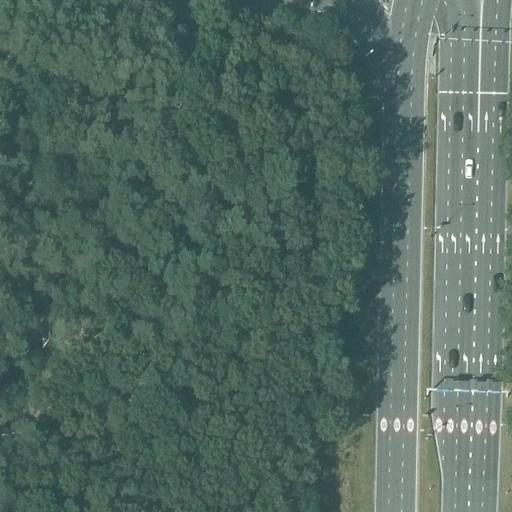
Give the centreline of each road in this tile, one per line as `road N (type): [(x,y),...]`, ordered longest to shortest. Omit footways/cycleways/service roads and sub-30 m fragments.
road 1 (track): [(0,59),(110,104),(169,139),(186,165),(144,255),(159,350),(106,420),(74,511)]
road 2 (primary): [(479,511),(497,0)]
road 3 (primary): [(406,78),(393,511)]
